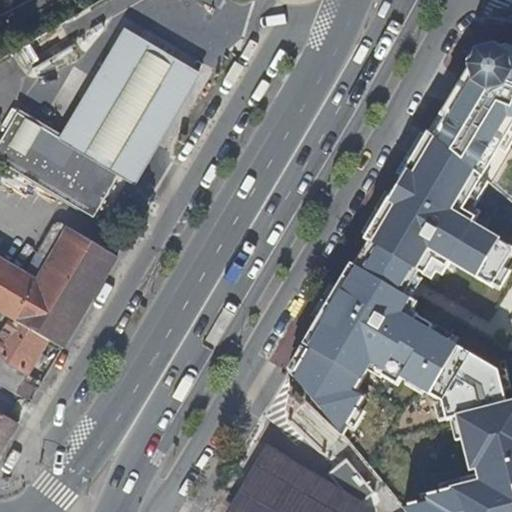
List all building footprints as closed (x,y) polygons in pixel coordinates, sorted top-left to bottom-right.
[(122,27),(58,134),(117,170),(116,172),(131,181),(198,73),(122,27)] [(424,134),(481,180),(511,129),(511,43),(502,40),(477,48),(424,134)] [(58,134),(15,108),(0,133),(0,158),(91,213),(116,172),(117,170),(58,134)] [(481,180),(424,134),(363,237),(368,240),(353,263),(347,261),(286,366),(341,431),(363,394),(354,388),(369,363),(381,369),(378,374),(394,384),(399,377),(439,401),(442,417),(455,413),(469,466),(475,465),(478,478),(420,493),(422,497),(401,503),(408,511),(511,511),(511,399),(502,401),(495,371),(400,312),(409,298),(403,294),(418,270),(424,273),(433,260),(445,267),(449,260),(490,286),(511,253),(511,249),(472,225),(474,217),(461,209),(481,180)] [(0,258),(0,308),(2,310),(48,337),(61,345),(115,254),(61,222),(58,226),(53,223),(37,251),(50,258),(37,280),(0,258)] [(28,372),(48,337),(2,310),(0,313),(0,382),(16,392),(28,372)] [(29,399),(40,380),(28,372),(16,392),(29,399)] [(0,448),(16,421),(0,411),(0,448)] [(329,511),(314,492),(326,483),(261,444),(221,511),(362,511),(360,501),(352,506),(348,501),(334,511),(329,511)] [(370,493),(343,457),(329,467),(335,476),(326,483),(314,492),(329,511),(334,511),(348,501),(352,506),(360,501),(370,493)]
